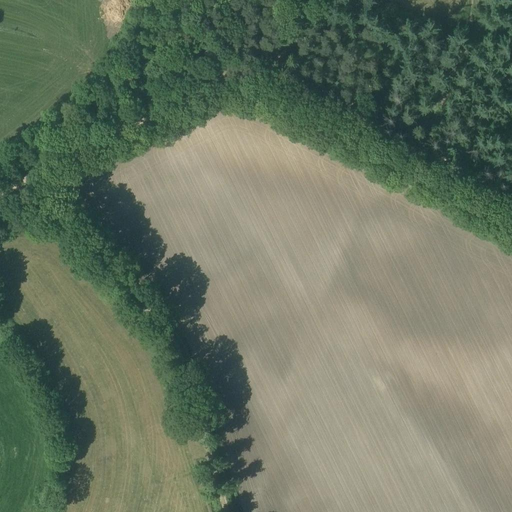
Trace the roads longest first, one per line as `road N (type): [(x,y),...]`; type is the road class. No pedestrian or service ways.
road 1 (track): [(511,221),(265,91),(236,86),(211,90),(0,190)]
road 2 (track): [(36,174),(136,286),(165,335),(224,511)]
